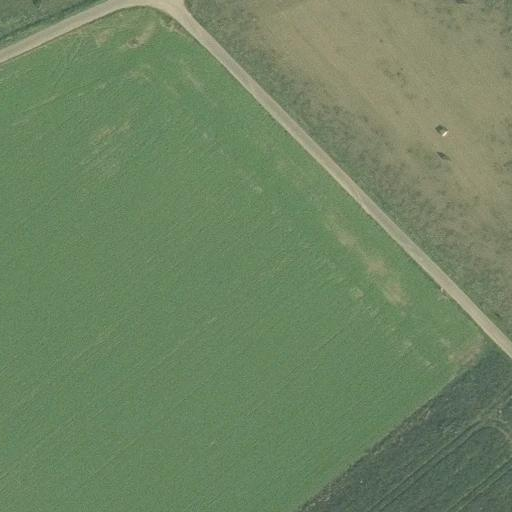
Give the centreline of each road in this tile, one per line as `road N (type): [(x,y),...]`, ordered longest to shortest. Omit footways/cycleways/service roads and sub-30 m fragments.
road 1 (residential): [(166,0),(511,352)]
road 2 (residential): [(0,58),(131,0)]
